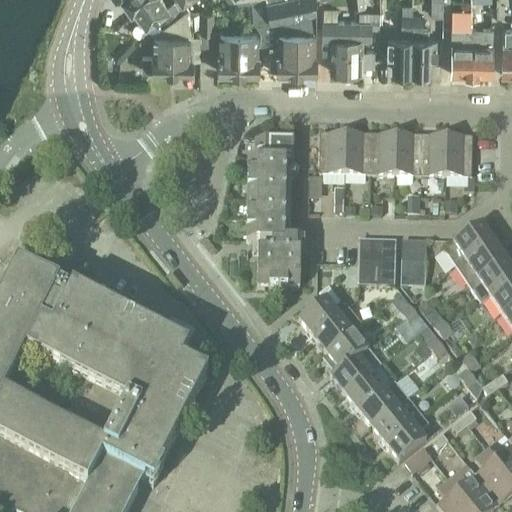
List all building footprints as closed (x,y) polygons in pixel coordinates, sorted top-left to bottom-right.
[(123,0),(121,2),(131,16),(134,15),(151,37),(181,14),(173,4),(167,9),(160,0),(123,0)] [(315,0),(232,0),(230,0),(234,7),(251,4),(252,22),(260,34),(260,47),(269,47),(269,72),(277,72),(277,73),(291,74),(299,74),(315,74),(316,56),(315,56),(315,35),(316,35),(316,13),(315,0)] [(429,0),(429,18),(440,19),(440,0),(429,0)] [(330,74),(346,74),(347,24),(336,24),(337,13),(324,12),(323,23),(322,23),(322,40),(331,40),(330,74)] [(215,35),(215,13),(187,13),(187,28),(199,28),(199,35),(215,35)] [(358,24),(371,24),(371,15),(359,14),(358,24)] [(401,31),(412,32),(413,18),(402,18),(401,31)] [(423,19),(413,18),(412,32),(423,32),(423,19)] [(358,24),(347,24),(346,74),(361,74),(362,41),(370,41),(371,24),(358,24)] [(471,77),(472,46),(465,45),(465,31),(452,31),(452,45),(451,45),(451,76),(465,77),(471,77)] [(479,46),(472,46),(471,77),(478,77),(492,77),(493,46),(492,46),(493,32),(479,32),(479,46)] [(511,32),(505,33),(504,47),(502,47),(501,78),(511,77),(511,32)] [(218,73),(233,73),(233,74),(244,74),(258,74),(258,56),(257,56),(258,35),(219,34),(219,56),(218,55),(218,73)] [(167,74),(172,74),(177,74),(177,73),(192,73),(192,58),(191,58),(191,38),(172,38),(153,38),(154,58),(152,58),(142,58),(142,73),(152,73),(167,73),(167,74)] [(392,73),(411,73),(412,40),(388,39),(387,59),(392,59),(392,73)] [(436,41),(412,40),(411,73),(430,74),(430,60),(435,60),(436,41)] [(317,179),(343,180),(344,138),(318,138),(317,179)] [(369,139),(344,138),(343,180),(368,180),(369,139)] [(395,140),(369,139),(368,180),(393,181),(395,140)] [(420,140),(395,140),(393,181),(419,182),(420,140)] [(444,182),(445,141),(420,140),(419,182),(444,182)] [(445,141),(444,182),(470,183),(471,141),(445,141)] [(245,246),(270,246),(270,243),(283,243),(284,166),(291,165),(292,143),(254,142),(254,163),(246,162),(245,246)] [(418,219),(418,202),(406,201),(406,218),(418,219)] [(442,254),(454,272),(493,246),(481,228),(452,247),(442,254)] [(25,229),(0,277),(0,409),(78,256),(25,229)] [(270,243),(270,246),(270,254),(256,254),(255,292),(298,293),(299,256),(308,256),(308,244),(288,243),(283,243),(270,243)] [(505,264),(493,246),(454,272),(467,290),(505,264)] [(369,264),(357,264),(357,270),(356,290),(368,290),(369,264)] [(369,264),(368,290),(381,291),(381,265),(369,264)] [(511,286),(511,274),(505,264),(467,290),(479,308),(488,302),(489,302),(511,286)] [(381,291),(394,291),(394,265),(381,265),(381,291)] [(412,266),(400,265),(399,291),(411,291),(412,266)] [(412,266),(411,291),(424,292),(424,266),(412,266)] [(501,320),(511,312),(511,286),(489,302),(501,320)] [(297,324),(310,341),(345,314),(340,308),(333,314),(324,303),(297,324)] [(398,317),(403,323),(413,316),(408,309),(398,317)] [(511,336),(511,312),(501,320),(511,336)] [(346,315),(345,314),(310,341),(324,359),(361,330),(347,314),(346,315)] [(418,322),(413,316),(403,323),(408,329),(418,322)] [(432,332),(437,338),(447,331),(441,325),(432,332)] [(324,359),(336,375),(337,376),(356,361),(358,362),(366,355),(353,339),(362,332),(361,330),(324,359)] [(452,337),(447,331),(437,338),(442,344),(452,337)] [(425,350),(430,357),(440,349),(435,343),(425,350)] [(440,349),(430,357),(435,363),(445,355),(440,349)] [(465,372),(473,364),(468,358),(459,365),(465,372)] [(370,377),(358,362),(356,361),(337,376),(336,375),(328,381),(342,399),(370,377)] [(473,364),(465,372),(466,373),(469,378),(479,371),(473,364)] [(456,381),(461,387),(471,380),(469,378),(466,373),(456,381)] [(383,394),(370,377),(342,399),(356,416),(383,394)] [(501,379),(491,386),(496,394),(507,387),(501,379)] [(471,380),(461,387),(466,394),(476,386),(471,380)] [(392,386),(383,394),(356,416),(369,433),(397,411),(396,411),(406,403),(392,386)] [(486,401),(496,394),(491,386),(480,393),(486,401)] [(369,433),(382,449),(410,427),(397,411),(369,433)] [(469,416),(460,424),(465,431),(475,424),(469,416)] [(418,420),(410,427),(382,449),(397,467),(399,466),(424,445),(417,436),(425,429),(418,420)] [(456,439),(465,431),(460,424),(450,432),(456,439)] [(441,439),(431,447),(437,454),(447,446),(441,439)] [(511,489),(511,452),(510,451),(503,457),(495,447),(485,455),(511,489)] [(13,451),(0,482),(0,497),(17,505),(35,461),(13,451)] [(403,469),(410,479),(429,464),(422,454),(403,469)] [(498,511),(511,499),(511,489),(485,455),(474,464),(481,474),(473,480),(498,511)] [(467,511),(496,511),(498,511),(473,480),(465,486),(458,477),(447,485),(467,511)] [(443,503),(435,510),(436,511),(467,511),(447,485),(436,494),(443,503)]
